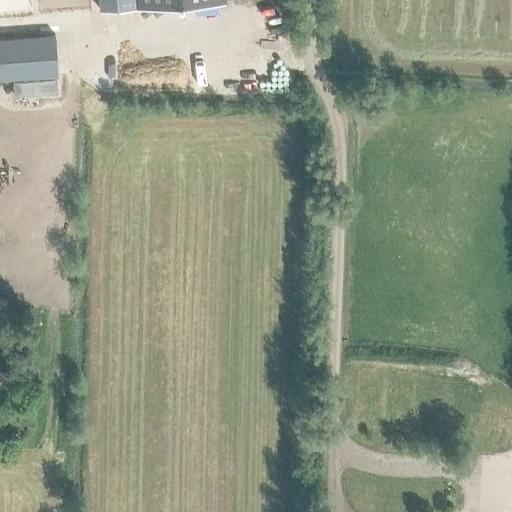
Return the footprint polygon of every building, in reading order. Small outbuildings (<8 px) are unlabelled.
[(224,2),(223,0),(97,0),(99,11),(136,8),(224,2)] [(0,79),(57,75),(54,35),(0,38),(0,79)] [(0,345),(21,346),(21,329),(0,328),(0,345)] [(511,419),(495,419),(495,437),(501,437),(511,436),(511,419)] [(511,436),(501,437),(500,457),(511,456),(511,436)]
